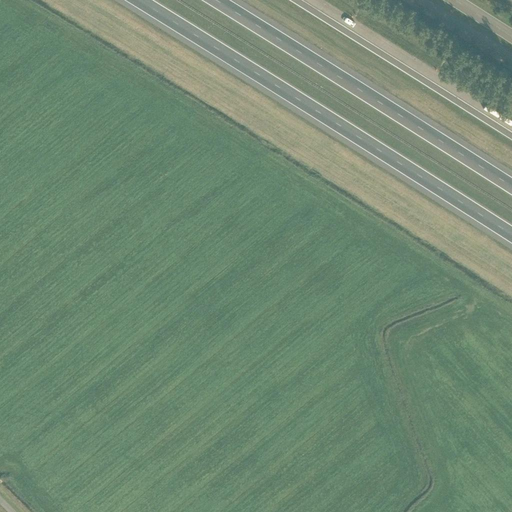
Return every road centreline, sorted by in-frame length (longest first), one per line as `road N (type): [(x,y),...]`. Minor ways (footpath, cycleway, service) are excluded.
road 1 (motorway): [(135,0),(511,236)]
road 2 (motorway): [(511,188),(213,0)]
